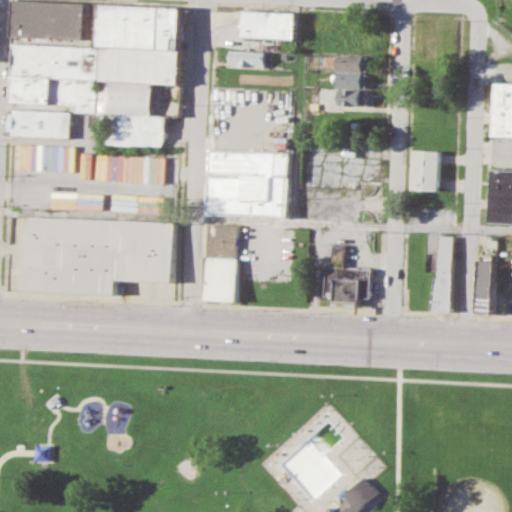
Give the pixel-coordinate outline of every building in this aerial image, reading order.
[(18,0),(43,0),(92,2),(90,39),(17,36),(18,0)] [(102,3),(186,7),(184,48),(101,44),(102,3)] [(244,9),(298,11),(298,37),(244,35),(244,9)] [(17,42),(100,46),(99,78),(16,75),(17,42)] [(104,47),(184,51),(182,82),(157,81),(106,78),(102,78),(104,47)] [(234,49),(268,51),(267,66),(233,64),(234,49)] [(339,54),(369,55),(369,70),(338,69),(339,54)] [(338,71),(369,73),(368,87),(338,86),(338,71)] [(16,75),(14,102),(78,104),(77,110),(98,111),(99,78),(16,75)] [(106,78),(104,112),(136,114),(155,115),(157,81),(106,78)] [(493,136),(511,136),(511,82),(496,82),(493,136)] [(341,89),(368,90),(367,105),(341,103),(341,89)] [(418,101),(448,102),(447,117),(418,116),(418,101)] [(14,108),(73,110),(72,136),(13,133),(14,108)] [(136,114),(135,143),(167,145),(169,115),(155,115),(136,114)] [(210,213),(291,217),(294,152),(213,148),(210,213)] [(414,188),(442,189),(444,149),(416,148),(414,188)] [(166,182),(167,156),(98,153),(97,179),(166,182)] [(492,220),(511,220),(511,169),(494,169),(492,220)] [(31,290),(121,294),(122,277),(177,280),(180,221),(35,214),(31,290)] [(207,299),(240,301),(243,223),(211,222),(207,299)] [(433,309),(451,309),(455,236),(441,236),(439,278),(436,278),(433,309)] [(321,274),(322,265),(332,265),(333,243),(348,244),(347,266),(373,267),(372,296),(360,295),(359,306),(334,305),(334,295),(325,295),(326,274),(321,274)] [(497,259),(493,259),(493,253),(481,252),(479,312),(495,313),(497,259)] [(36,444),(49,444),(54,444),(53,459),(36,459),(36,451),(36,444)] [(360,511),(383,491),(372,479),(361,468),(356,473),(343,485),(352,496),(338,509),(335,505),(327,511),(360,511)]
